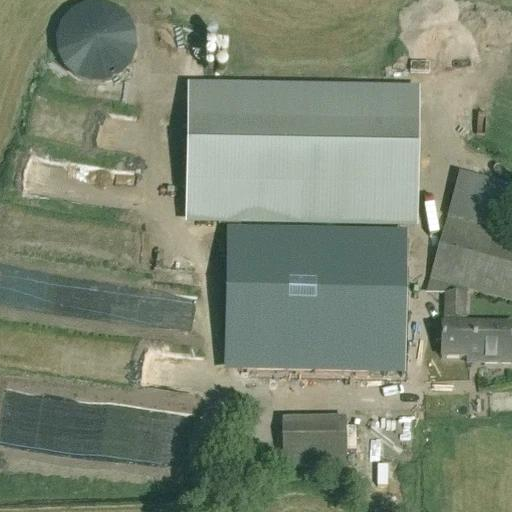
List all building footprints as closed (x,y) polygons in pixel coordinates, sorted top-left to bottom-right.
[(136,82),(138,71),(115,68),(114,79),(136,82)] [(415,220),(417,106),(189,101),(186,216),(415,220)] [(466,101),(459,101),(460,124),(467,124),(466,101)] [(511,304),(511,236),(446,219),(428,283),(511,304)] [(241,239),(237,350),(319,353),(319,347),(397,350),(400,257),(346,255),(346,243),(241,239)] [(471,344),(472,328),(465,328),(465,307),(466,295),(444,294),(444,307),(444,328),(441,328),(441,329),(433,329),(433,345),(441,346),(441,360),(463,360),(464,344),(471,344)] [(464,344),(463,360),(465,360),(465,366),(511,366),(511,328),(472,328),(471,344),(464,344)] [(345,466),(345,421),(282,421),(282,466),(345,466)]
